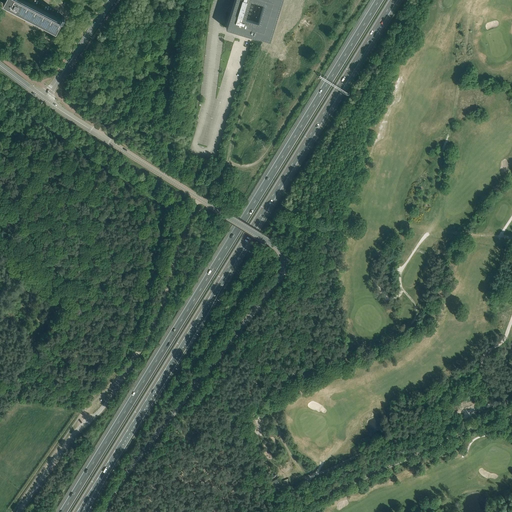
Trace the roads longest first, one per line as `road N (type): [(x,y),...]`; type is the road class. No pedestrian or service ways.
road 1 (motorway): [(378,0),(62,511)]
road 2 (motorway): [(108,459),(393,0)]
road 3 (tertiary): [(103,511),(282,274),(278,248),(198,198)]
road 4 (unclassified): [(17,511),(135,361),(198,198)]
road 5 (track): [(511,318),(503,341),(482,359),(485,403),(306,479),(311,500)]
road 6 (track): [(499,236),(439,231),(423,207),(453,119),(474,0)]
road 7 (track): [(306,479),(281,438),(278,410),(353,344),(374,343),(412,323),(416,309),(401,287)]
road 8 (unknown): [(285,511),(511,408)]
road 9 (tertiary): [(198,198),(43,98)]
